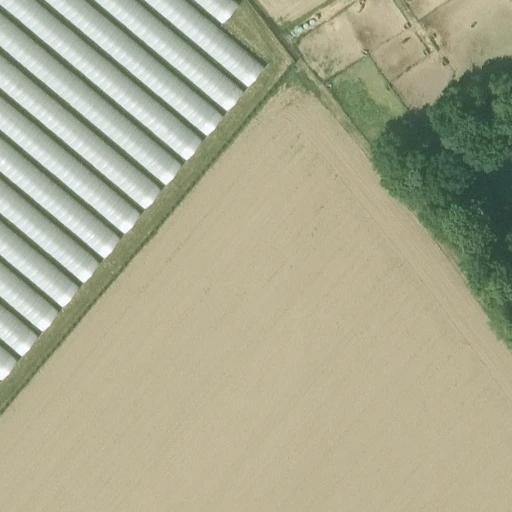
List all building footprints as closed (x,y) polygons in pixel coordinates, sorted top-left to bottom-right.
[(0,0),(0,5),(188,153),(205,131),(35,0),(0,0)] [(86,0),(43,0),(206,132),(223,110),(86,0)] [(96,0),(229,104),(245,84),(245,85),(265,60),(218,24),(236,0),(96,0)] [(0,46),(166,179),(183,158),(0,11),(0,46)] [(0,127),(126,227),(144,205),(144,206),(163,182),(0,52),(0,127)] [(0,169),(104,254),(121,233),(0,135),(0,169)] [(0,209),(84,278),(101,257),(0,175),(0,209)] [(0,249),(65,301),(81,280),(0,215),(0,249)] [(0,256),(0,291),(44,326),(61,305),(0,256)] [(0,333),(22,351),(39,330),(0,299),(0,333)] [(0,376),(1,377),(18,356),(0,341),(0,376)]
